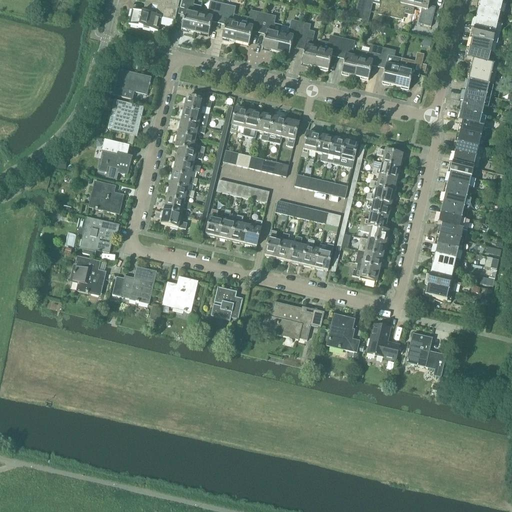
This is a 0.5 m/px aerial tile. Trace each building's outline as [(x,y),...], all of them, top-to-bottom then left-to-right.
[(149,0),(149,4),(176,11),(178,0),(149,0)] [(194,34),(199,15),(191,13),(193,5),(188,4),(188,0),(181,0),(178,11),(185,13),(181,30),(194,34)] [(358,0),(354,19),(361,21),(365,0),(358,0)] [(365,0),(361,21),(368,22),(373,0),(378,0),(381,1),(379,8),(385,10),(383,16),(390,18),(393,3),(387,2),(386,0),(365,0)] [(393,3),(390,18),(397,20),(399,13),(404,14),(406,7),(413,8),(415,0),(401,0),(400,5),(393,3)] [(415,0),(413,8),(421,10),(419,18),(425,19),(423,26),(430,28),(432,22),(434,13),(427,11),(429,0),(415,0)] [(481,0),(479,11),(500,16),(502,5),(481,0)] [(219,21),(222,5),(215,3),(214,10),(208,9),(206,17),(199,15),(194,34),(208,37),(212,20),(219,21)] [(176,11),(149,4),(147,11),(143,11),(143,13),(132,11),(129,26),(157,33),(161,18),(174,21),(176,11)] [(235,43),(240,18),(233,16),(233,15),(228,14),(229,7),(222,5),(219,21),(225,23),(221,40),(235,43)] [(479,11),(476,21),(497,26),(500,16),(479,11)] [(240,18),(235,43),(248,46),(252,29),(259,31),(263,15),(256,13),(254,20),(248,19),(248,20),(240,18)] [(281,27),(273,26),(274,24),(268,23),(270,17),(263,15),(259,31),(265,32),(261,49),(275,53),(279,34),(281,27)] [(476,21),(474,31),(499,37),(501,27),(497,26),(476,21)] [(299,41),(303,24),(296,23),(295,29),(289,28),(287,36),(279,34),(275,53),(289,56),(293,39),(299,41)] [(303,24),(299,41),(306,42),(300,65),(314,68),(318,49),(311,48),(313,40),(307,39),(310,26),(303,24)] [(471,30),(469,40),(471,41),(496,47),(499,37),(474,31),(471,30)] [(328,44),(328,45),(320,44),(319,50),(318,49),(314,68),(328,71),(332,55),(338,56),(342,39),(335,38),(334,45),(328,44)] [(342,39),(338,56),(345,58),(341,75),(354,78),(359,59),(352,57),(353,50),(348,48),(350,41),(342,39)] [(471,41),(469,51),(494,57),(496,47),(471,41)] [(361,53),(359,59),(354,78),(368,81),(372,64),(378,66),(382,49),(376,47),(374,55),(368,53),(368,55),(361,53)] [(382,49),(378,66),(385,67),(381,84),(394,87),(399,69),(392,67),(395,52),(382,49)] [(469,51),(467,61),(473,62),(488,66),(492,67),(494,57),(469,51)] [(401,60),(399,69),(394,87),(409,91),(413,74),(419,75),(423,59),(416,57),(414,63),(401,60)] [(473,62),(470,72),(491,77),(495,78),(498,68),(494,67),(492,67),(488,66),(473,62)] [(146,96),(150,79),(119,71),(113,96),(132,101),(134,93),(146,96)] [(470,72),(468,83),(489,88),(491,77),(470,72)] [(468,83),(465,93),(486,98),(490,99),(493,89),(489,88),(468,83)] [(463,92),(460,102),(463,103),(484,108),(488,109),(490,99),(486,98),(465,93),(463,92)] [(185,99),(183,111),(201,115),(203,108),(210,110),(211,104),(187,98),(186,100),(185,99)] [(107,129),(111,130),(111,131),(136,138),(141,118),(138,117),(140,107),(118,102),(114,101),(107,129)] [(463,103),(460,113),(482,118),(486,119),(488,109),(484,108),(463,103)] [(243,130),(248,111),(240,109),(239,111),(235,109),(229,134),(235,135),(237,128),(243,130)] [(180,123),(198,127),(205,129),(206,123),(208,116),(201,115),(183,111),(180,123)] [(242,137),(248,139),(255,140),(256,133),(261,114),(248,111),(243,130),(244,130),(242,137)] [(460,113),(458,123),(462,124),(479,128),(483,129),(486,119),(482,118),(460,113)] [(261,114),(256,133),(263,135),(261,142),(267,143),(269,136),(273,117),(261,114)] [(267,143),(274,145),(280,146),(281,139),(286,120),(273,117),(269,136),(267,143)] [(292,149),(298,124),(296,124),(297,123),(286,120),(281,139),(288,141),(286,148),(292,149)] [(176,136),(195,140),(196,134),(204,135),(205,129),(198,127),(180,123),(176,136)] [(462,124),(459,135),(485,141),(487,130),(483,129),(479,128),(462,124)] [(307,133),(305,143),(301,158),(307,159),(309,153),(315,154),(319,135),(311,133),(311,134),(307,133)] [(319,135),(315,154),(322,156),(320,162),(326,164),(332,138),(319,135)] [(459,135),(457,145),(482,151),(485,141),(459,135)] [(179,149),(203,155),(204,149),(193,147),(195,140),(176,136),(175,144),(175,145),(175,148),(179,149)] [(332,138),(326,164),(332,165),(338,167),(345,141),(332,138)] [(102,153),(97,172),(106,174),(108,168),(118,170),(117,174),(127,176),(131,157),(127,156),(129,146),(104,140),(101,153),(102,153)] [(338,167),(345,168),(351,170),(357,145),(355,144),(355,143),(345,141),(338,167)] [(457,145),(455,155),(480,161),(482,151),(457,145)] [(203,155),(179,149),(178,151),(177,151),(174,162),(192,166),(194,159),(201,161),(203,155)] [(388,166),(400,169),(402,161),(401,160),(402,156),(378,150),(376,156),(383,158),(381,165),(388,166)] [(235,166),(238,155),(225,152),(222,163),(235,166)] [(238,155),(235,166),(248,169),(250,158),(238,155)] [(452,155),(450,165),(452,165),(477,171),(480,161),(455,155),(452,155)] [(250,158),(248,169),(260,172),(263,161),(250,158)] [(272,175),(275,164),(263,161),(260,172),(272,175)] [(171,175),(189,179),(191,173),(198,174),(199,168),(192,166),(174,162),(171,175)] [(275,164),(272,175),(278,177),(281,165),(275,164)] [(281,165),(278,177),(285,178),(288,167),(281,165)] [(378,177),(397,182),(400,169),(388,166),(381,165),(380,171),(373,169),(372,175),(378,177)] [(452,165),(450,175),(471,180),(475,181),(477,173),(477,171),(452,165)] [(189,179),(171,175),(168,187),(186,191),(188,185),(195,187),(196,181),(189,179)] [(450,175),(447,185),(468,190),(470,182),(471,180),(450,175)] [(297,176),(294,188),(306,190),(309,179),(297,176)] [(375,190),(394,194),(397,182),(378,177),(377,183),(370,182),(369,188),(375,190)] [(319,193),(322,182),(309,179),(306,190),(319,193)] [(228,196),(231,184),(218,181),(215,193),(228,196)] [(322,182),(319,193),(331,196),(334,185),(322,182)] [(118,216),(123,196),(113,194),(115,187),(94,183),(88,209),(118,216)] [(240,199),(243,187),(231,184),(228,196),(240,199)] [(334,185),(331,196),(345,200),(347,188),(334,185)] [(447,185),(445,195),(466,200),(470,202),(473,191),(468,190),(447,185)] [(194,193),(186,191),(168,187),(165,200),(183,204),(185,198),(192,199),(194,193)] [(243,187),(240,199),(253,202),(256,190),(243,187)] [(266,205),(268,193),(256,190),(253,202),(266,205)] [(373,202),(391,206),(394,194),(375,190),(374,196),(367,194),(366,200),(373,202)] [(442,195),(440,205),(443,206),(464,211),(468,212),(470,202),(466,200),(445,195),(442,195)] [(183,204),(165,200),(162,213),(180,217),(182,210),(189,212),(191,206),(183,204)] [(278,202),(275,214),(287,217),(290,205),(278,202)] [(363,213),(370,215),(388,219),(391,206),(373,202),(371,208),(364,207),(363,213)] [(290,205),(287,217),(300,220),(302,208),(290,205)] [(439,208),(437,215),(440,216),(461,221),(464,211),(443,206),(442,208),(439,208)] [(312,223),(315,211),(302,208),(300,220),(312,223)] [(218,240),(223,221),(216,219),(217,212),(211,211),(205,236),(207,236),(207,237),(218,240)] [(315,211),(312,223),(324,226),(327,214),(315,211)] [(180,217),(162,213),(160,221),(161,221),(160,225),(185,231),(186,225),(179,223),(180,217)] [(230,243),(235,224),(228,222),(230,215),(224,214),(223,221),(218,240),(230,243)] [(327,214),(324,226),(338,229),(340,217),(327,214)] [(360,226),(384,232),(385,229),(386,230),(388,219),(370,215),(368,221),(361,220),(360,226)] [(440,216),(438,226),(442,227),(462,232),(465,222),(461,221),(440,216)] [(235,224),(230,243),(243,246),(247,227),(241,225),(243,218),(236,217),(235,224)] [(86,219),(79,248),(84,249),(82,254),(95,257),(96,251),(108,254),(115,225),(86,219)] [(256,248),(262,223),(256,222),(254,229),(247,227),(243,246),(252,248),(252,247),(256,248)] [(384,232),(360,226),(358,232),(369,235),(367,242),(386,246),(388,237),(387,237),(388,233),(384,232)] [(442,227),(439,237),(461,242),(464,243),(467,233),(462,232),(442,227)] [(271,232),(265,257),(266,257),(266,259),(276,261),(281,243),(274,241),(276,234),(271,232)] [(281,243),(276,261),(289,264),(294,245),(287,244),(289,237),(283,235),(281,243)] [(437,236),(435,246),(437,247),(459,252),(461,242),(439,237),(437,236)] [(302,267),(306,248),(300,247),(302,240),(295,238),(294,245),(289,264),(302,267)] [(360,240),(359,246),(358,252),(383,258),(386,246),(367,242),(360,240)] [(306,248),(302,267),(314,270),(318,251),(313,250),(314,243),(308,241),(306,248)] [(320,247),(319,251),(318,251),(314,270),(323,272),(323,271),(327,272),(333,247),(327,246),(326,248),(320,247)] [(437,247),(435,258),(456,263),(459,264),(462,253),(459,252),(437,247)] [(357,265),(380,271),(383,258),(358,252),(355,265),(357,265)] [(99,295),(103,274),(93,272),(96,262),(78,258),(76,268),(75,267),(71,282),(79,283),(77,292),(87,294),(88,292),(99,295)] [(435,258),(432,268),(454,273),(456,263),(435,258)] [(357,265),(356,272),(353,272),(352,278),(376,283),(377,281),(378,282),(380,271),(357,265)] [(432,270),(430,277),(432,278),(451,283),(454,273),(432,268),(432,270)] [(148,306),(156,274),(136,270),(134,281),(124,279),(123,281),(116,279),(112,296),(129,300),(129,302),(148,306)] [(427,277),(425,286),(427,287),(432,288),(449,292),(451,283),(432,278),(430,277),(427,277)] [(190,314),(197,284),(178,280),(177,286),(167,284),(161,307),(190,314)] [(427,287),(425,297),(450,303),(453,293),(449,292),(432,288),(427,287)] [(237,322),(242,301),(235,299),(236,293),(217,289),(210,318),(230,323),(231,320),(237,322)] [(324,316),(302,311),(274,304),(266,335),(297,343),(298,340),(306,342),(310,328),(320,331),(324,316)] [(153,306),(149,321),(155,322),(159,308),(153,306)] [(359,343),(351,342),(353,336),(351,336),(354,321),(334,317),(327,346),(345,350),(344,351),(356,354),(359,343)] [(395,362),(399,348),(386,345),(390,330),(373,326),(367,355),(395,362)] [(439,379),(445,357),(428,353),(431,340),(412,336),(405,364),(433,371),(431,377),(439,379)]
